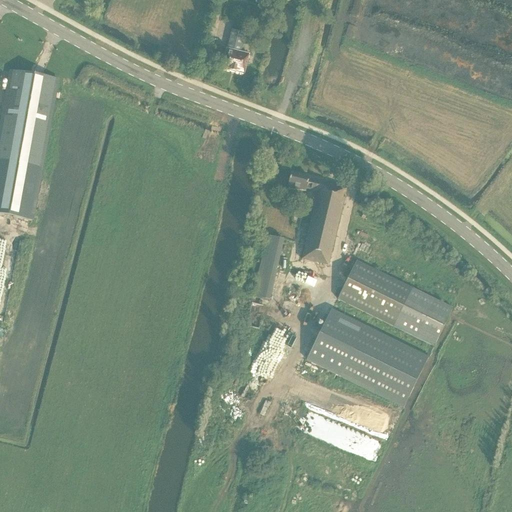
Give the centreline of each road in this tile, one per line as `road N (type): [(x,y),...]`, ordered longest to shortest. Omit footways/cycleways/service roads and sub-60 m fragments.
road 1 (tertiary): [(275,128),(120,66),(0,0)]
road 2 (tertiary): [(511,276),(392,185),(275,128)]
road 3 (unclassified): [(309,0),(275,128)]
